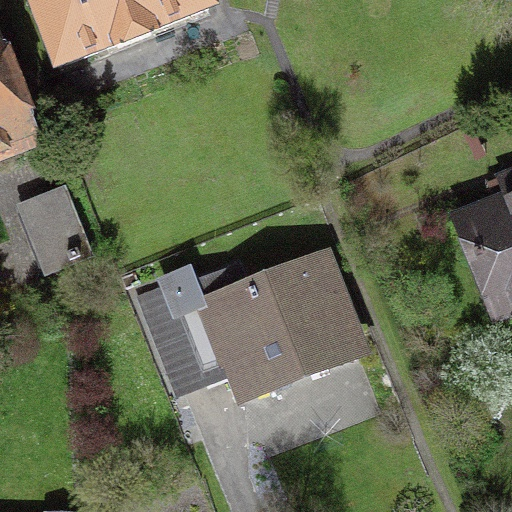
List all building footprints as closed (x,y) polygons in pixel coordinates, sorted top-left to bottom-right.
[(31,0),(57,68),(116,45),(117,48),(208,9),(204,0),(31,0)] [(0,162),(31,150),(0,70),(0,162)] [(63,193),(22,210),(45,274),(89,256),(63,193)] [(511,208),(470,226),(507,317),(511,314),(511,208)] [(210,284),(172,298),(195,356),(229,343),(235,359),(230,361),(244,398),(357,355),(322,265),(218,304),(210,284)] [(480,511),(511,511),(511,448),(463,469),(480,511)]
